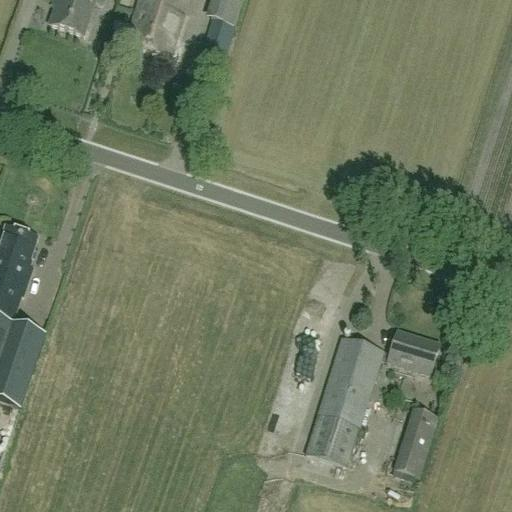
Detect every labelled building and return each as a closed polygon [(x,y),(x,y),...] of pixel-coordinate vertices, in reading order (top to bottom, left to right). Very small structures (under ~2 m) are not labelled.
[(100,10),(103,0),(54,0),(53,3),(57,5),(48,30),(82,42),(93,8),(100,10)] [(140,0),(124,52),(165,64),(171,47),(173,48),(188,0),(140,0)] [(212,24),(202,54),(223,61),(242,0),(217,0),(210,24),(212,24)] [(25,274),(36,242),(3,231),(0,240),(0,405),(19,412),(44,337),(13,327),(30,276),(25,274)] [(315,288),(338,289),(339,265),(316,263),(315,288)] [(429,381),(438,351),(396,338),(390,359),(381,357),(381,356),(340,343),(304,459),(345,472),(379,366),(429,381)] [(417,483),(435,422),(411,415),(393,476),(417,483)]
